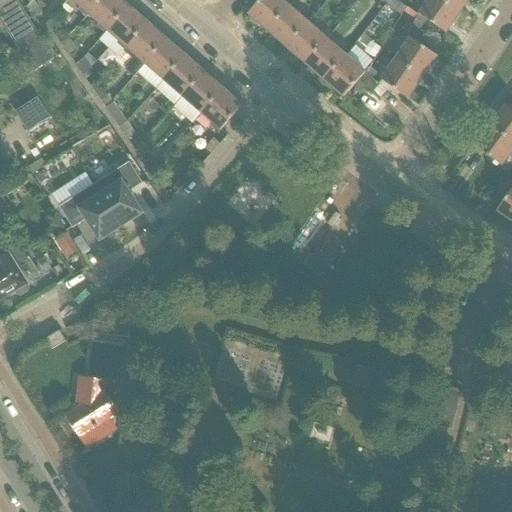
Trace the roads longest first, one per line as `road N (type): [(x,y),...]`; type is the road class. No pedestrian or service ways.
road 1 (residential): [(39,316),(158,236),(280,98)]
road 2 (residential): [(391,185),(511,16)]
road 3 (residential): [(511,265),(391,185)]
road 4 (residential): [(391,185),(280,98)]
road 5 (primary): [(64,511),(0,409)]
